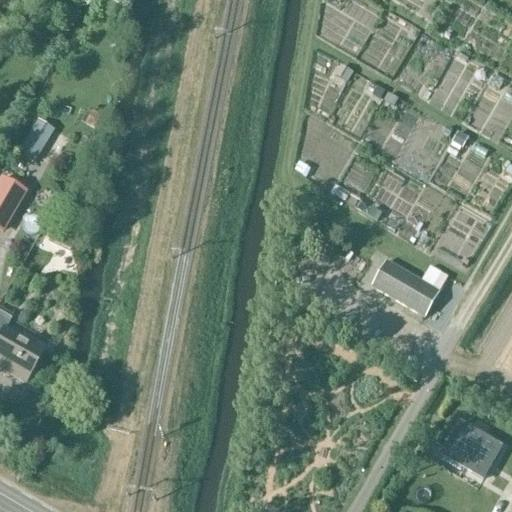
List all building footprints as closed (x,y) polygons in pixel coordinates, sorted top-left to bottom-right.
[(392,79),(399,68),(388,62),(382,72),(392,79)] [(348,83),(352,75),(341,69),(337,76),(348,83)] [(426,89),(421,99),(427,102),(432,93),(426,89)] [(380,102),(384,94),(377,90),(372,98),(380,102)] [(388,96),(384,103),(394,109),(398,102),(388,96)] [(93,117),(85,130),(94,136),(102,123),(93,117)] [(315,132),(319,126),(310,121),(306,127),(315,132)] [(53,133),(38,125),(20,155),(35,163),(53,133)] [(385,127),(378,138),(390,146),(397,135),(385,127)] [(468,141),(460,135),(453,146),(462,151),(468,141)] [(300,166),(295,174),(306,180),(310,172),(300,166)] [(0,231),(22,193),(1,181),(0,183),(0,231)] [(358,203),(354,211),(361,215),(366,208),(358,203)] [(372,210),(367,219),(377,225),(382,216),(372,210)] [(77,237),(55,226),(48,241),(71,251),(77,237)] [(426,321),(440,294),(422,284),(387,264),(372,289),(426,321)] [(431,269),(422,284),(440,294),(449,279),(431,269)] [(0,369),(26,385),(44,353),(6,331),(12,322),(0,314),(0,369)] [(461,424),(445,451),(467,464),(464,470),(482,481),(486,475),(501,448),(461,424)]
